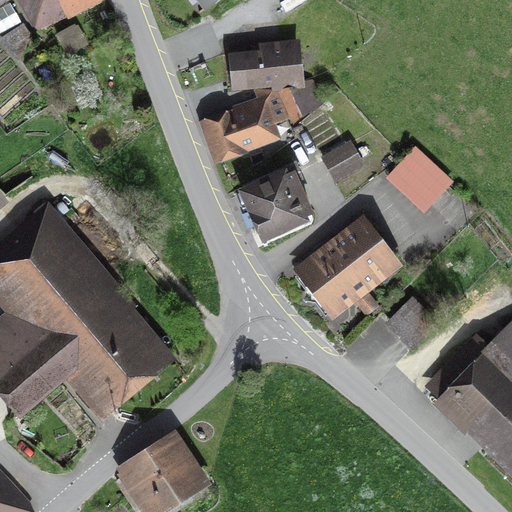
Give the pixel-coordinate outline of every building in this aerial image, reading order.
[(95,3),(93,0),(15,0),(35,35),(95,3)] [(77,31),(57,42),(68,61),(87,50),(77,31)] [(298,96),(296,50),(257,52),(258,62),(230,64),(232,100),(257,98),(285,97),(298,96)] [(260,107),(201,126),(216,170),(276,149),(269,133),(297,123),(285,97),(257,98),(260,107)] [(347,150),(323,165),(338,189),(362,174),(347,150)] [(285,176),(233,199),(256,249),(307,226),(285,176)] [(182,363),(44,207),(0,245),(0,306),(6,313),(0,318),(0,401),(20,422),(67,385),(103,425),(182,363)] [(395,275),(358,227),(292,278),(330,326),(395,275)] [(433,326),(409,304),(383,332),(407,354),(433,326)] [(511,328),(486,355),(474,343),(422,395),(511,482),(511,328)] [(172,442),(116,476),(137,511),(170,511),(203,493),(172,442)] [(0,511),(20,511),(0,490),(0,511)]
